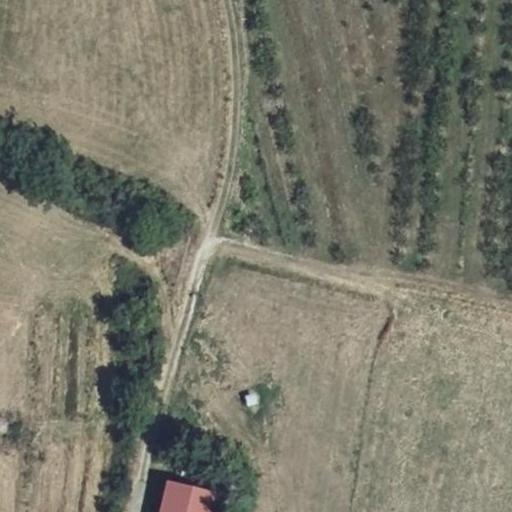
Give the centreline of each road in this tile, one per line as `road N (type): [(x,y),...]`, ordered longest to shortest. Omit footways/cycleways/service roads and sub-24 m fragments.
road 1 (track): [(134,511),(230,146),(233,41),(223,0)]
road 2 (track): [(207,243),(511,310)]
road 3 (track): [(0,185),(145,261),(178,355)]
